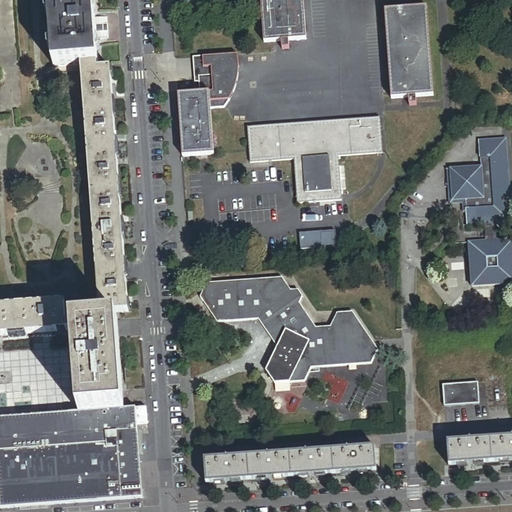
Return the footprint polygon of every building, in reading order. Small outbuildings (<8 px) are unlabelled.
[(0,0),(0,56),(29,54),(24,0),(0,0)] [(24,0),(29,54),(53,53),(49,0),(24,0)] [(49,0),(53,53),(54,69),(81,67),(82,73),(99,72),(98,65),(99,65),(94,0),(49,0)] [(307,41),(303,0),(261,0),(265,44),(282,43),(283,51),(289,51),(289,43),(307,41)] [(434,97),(427,9),(385,12),(390,68),(392,100),(411,99),(412,107),(419,107),(418,98),(434,97)] [(53,53),(29,54),(0,56),(0,309),(65,304),(67,322),(72,322),(100,320),(82,73),(81,67),(54,69),(53,53)] [(238,57),(204,59),(194,59),(195,75),(195,84),(200,84),(200,95),(179,96),(183,158),(214,156),(211,110),(225,109),(226,107),(229,104),(231,101),(233,97),(235,94),(236,90),(238,86),(239,82),(239,78),(240,74),(240,69),(240,65),(239,61),(239,57),(238,57)] [(128,313),(111,71),(99,72),(82,73),(100,320),(117,319),(116,314),(128,313)] [(296,125),(248,128),(251,165),(294,162),(298,205),(342,202),(339,158),(383,155),(380,119),(296,125)] [(469,244),(469,246),(511,243),(511,240),(495,242),(494,225),(511,224),(506,141),(479,142),(481,168),(451,170),(453,202),(466,201),(467,227),(485,225),(486,243),(469,244)] [(335,232),(300,235),(301,251),(337,248),(335,232)] [(511,243),(469,246),(472,288),(511,285),(511,243)] [(280,278),(209,286),(200,299),(218,324),(259,321),(277,348),(266,372),(274,385),(306,383),(312,369),(372,365),(378,350),(353,314),(337,315),(331,328),(317,329),(300,304),(303,297),(298,292),(292,292),(280,278)] [(0,338),(73,333),(72,322),(67,322),(65,304),(0,309),(0,338)] [(117,319),(100,320),(72,322),(73,333),(79,414),(124,410),(118,319),(117,319)] [(444,386),(446,408),(481,405),(479,383),(444,386)] [(147,427),(145,409),(136,410),(137,428),(147,427)] [(79,414),(0,419),(0,500),(1,509),(142,499),(137,428),(136,410),(124,410),(79,414)] [(466,442),(447,443),(449,467),(511,462),(511,438),(508,438),(472,441),(466,442)] [(224,460),(206,462),(207,484),(375,472),(374,449),(356,450),(350,451),(314,453),(308,454),(272,457),(266,457),(230,460),(224,460)]
